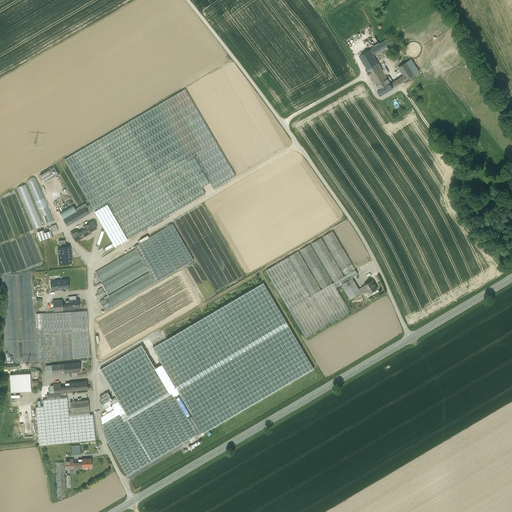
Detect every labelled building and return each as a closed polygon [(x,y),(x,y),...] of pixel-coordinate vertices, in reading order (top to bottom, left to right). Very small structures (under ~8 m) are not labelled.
[(370,49),(373,55),(393,43),(390,38),(370,49)] [(370,49),(359,56),(376,86),(388,79),(385,75),(382,70),(373,55),(370,49)] [(390,84),(392,88),(417,74),(409,61),(398,67),(404,76),(400,78),(390,84)] [(388,79),(376,86),(379,90),(378,91),(380,95),(392,88),(390,84),(388,79)] [(100,216),(116,247),(236,176),(185,90),(67,160),(100,216)] [(53,166),(38,174),(42,183),(57,175),(53,166)] [(19,191),(35,229),(56,221),(38,178),(28,182),(29,186),(19,191)] [(16,193),(0,198),(0,230),(2,237),(0,237),(0,241),(29,231),(16,193)] [(62,214),(69,225),(94,211),(91,205),(88,207),(86,204),(78,209),(76,206),(62,214)] [(85,230),(87,235),(92,233),(91,231),(97,228),(93,221),(83,227),(85,230)] [(99,269),(108,311),(194,260),(175,225),(99,269)] [(71,263),(91,259),(90,241),(65,243),(61,231),(50,235),(49,229),(39,232),(49,267),(60,264),(60,266),(71,263)] [(75,242),(87,235),(85,230),(79,233),(77,230),(76,230),(70,233),(75,242)] [(332,231),(265,271),(303,338),(349,308),(336,282),(354,270),(332,231)] [(153,348),(162,364),(202,432),(203,434),(314,369),(259,275),(161,332),(166,340),(153,348)] [(352,278),(341,285),(350,300),(367,290),(365,286),(359,289),(352,278)] [(47,282),(48,291),(70,288),(69,279),(47,282)] [(365,286),(367,290),(369,293),(377,289),(373,284),(374,283),(373,280),(364,285),(365,286)] [(66,310),(66,305),(62,305),(62,300),(60,300),(52,301),(54,312),(66,310)] [(78,300),(65,301),(66,305),(66,310),(72,310),(72,308),(79,308),(78,300)] [(36,330),(38,362),(53,361),(73,359),(73,358),(89,358),(87,311),(42,314),(42,329),(36,330)] [(116,397),(115,398),(120,406),(114,409),(101,417),(105,437),(118,459),(187,419),(171,391),(169,392),(155,368),(142,345),(100,370),(116,397)] [(79,362),(69,363),(70,372),(80,371),(79,362)] [(45,366),(46,375),(70,372),(69,363),(45,366)] [(162,364),(155,368),(169,392),(171,391),(187,419),(197,435),(202,432),(162,364)] [(32,373),(12,374),(13,392),(33,391),(33,386),(39,385),(39,380),(33,380),(32,373)] [(86,382),(69,383),(70,392),(73,392),(72,391),(87,389),(86,382)] [(59,383),(53,384),(54,394),(46,395),(47,399),(60,398),(60,393),(70,392),(69,383),(65,383),(66,387),(60,388),(60,384),(59,383)] [(114,409),(120,406),(115,398),(112,400),(107,392),(99,397),(101,400),(100,402),(102,405),(103,405),(108,413),(114,409)] [(39,446),(95,440),(93,414),(89,415),(69,417),(68,413),(67,398),(60,398),(47,399),(42,400),(43,406),(36,407),(39,446)] [(70,402),(71,413),(89,411),(88,400),(70,402)] [(197,435),(187,419),(118,459),(128,476),(197,435)] [(70,446),(71,455),(78,455),(78,446),(70,446)] [(69,469),(78,469),(78,463),(73,464),(72,459),(66,460),(66,469),(69,469)] [(85,467),(91,467),(91,459),(78,460),(78,463),(78,469),(85,469),(85,467)] [(56,499),(66,499),(64,462),(55,462),(56,499)]
